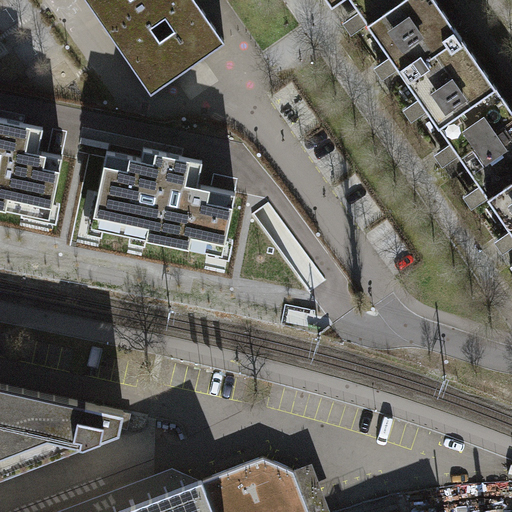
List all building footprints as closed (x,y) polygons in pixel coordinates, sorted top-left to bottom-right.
[(87,0),(151,91),(185,68),(225,40),(197,0),(87,0)] [(511,108),(436,0),(327,0),(332,7),(342,0),(351,0),(358,10),(511,230),(511,262),(511,264),(511,265),(511,108)] [(0,205),(49,216),(62,156),(38,151),(43,126),(0,117),(0,205)] [(142,158),(107,151),(92,225),(222,252),(235,192),(198,184),(203,160),(144,147),(142,158)] [(0,475),(120,430),(125,410),(0,382),(0,475)] [(310,511),(293,468),(264,455),(201,479),(113,511),(310,511)] [(293,468),(310,511),(325,511),(331,510),(312,461),(293,468)] [(50,511),(113,511),(201,479),(173,466),(50,511)]
